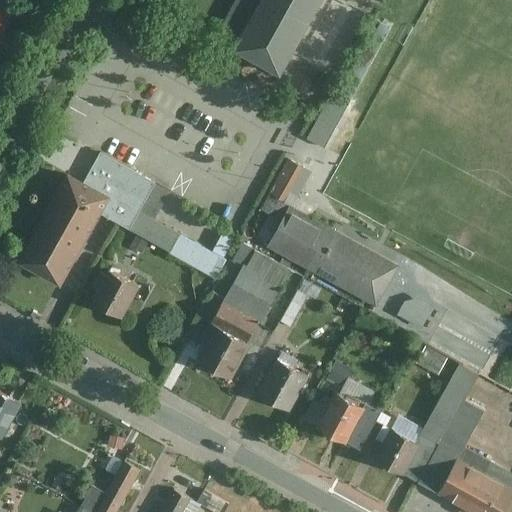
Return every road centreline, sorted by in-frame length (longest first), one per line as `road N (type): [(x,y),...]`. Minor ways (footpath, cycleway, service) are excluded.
road 1 (residential): [(0,328),(184,425)]
road 2 (residential): [(184,425),(340,511)]
road 3 (residential): [(82,0),(0,151)]
